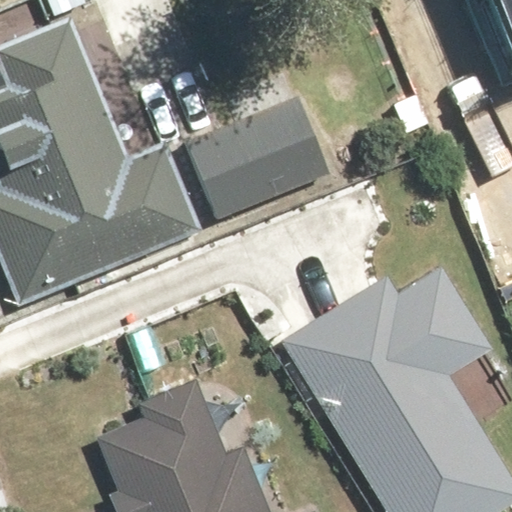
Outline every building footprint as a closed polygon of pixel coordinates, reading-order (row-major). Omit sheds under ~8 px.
[(511,0),(491,0),(511,52),(511,0)] [(0,179),(4,190),(0,191),(0,241),(20,292),(194,223),(164,146),(129,160),(69,9),(0,35),(0,56),(10,80),(0,84),(0,179)] [(309,93),(189,141),(221,220),(341,171),(309,93)] [(390,274),(282,345),(393,511),(492,511),(511,499),(511,463),(451,372),(492,346),(442,271),(404,295),(390,274)] [(274,511),(248,440),(233,445),(206,373),(141,397),(152,427),(103,445),(128,511),(274,511)]
